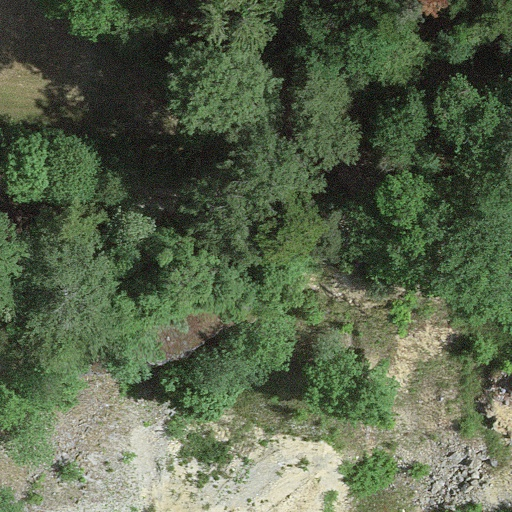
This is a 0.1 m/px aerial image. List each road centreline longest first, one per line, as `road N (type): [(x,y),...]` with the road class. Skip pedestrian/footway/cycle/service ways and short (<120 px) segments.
road 1 (track): [(0,178),(195,196),(450,250),(511,272)]
road 2 (track): [(165,0),(450,250)]
